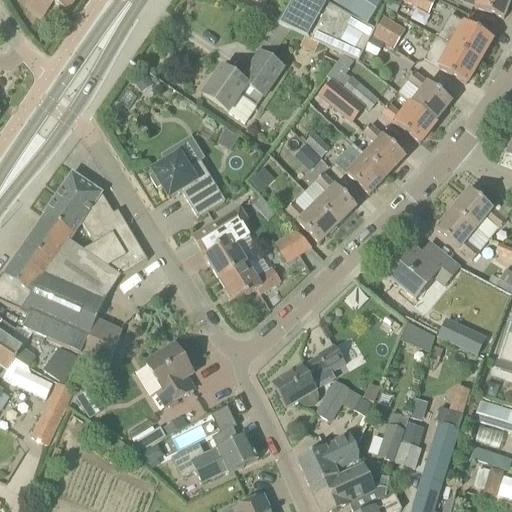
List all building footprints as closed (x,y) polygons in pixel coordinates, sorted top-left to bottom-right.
[(48,0),(67,13),(76,0),(48,0)] [(310,42),(329,7),(316,0),(294,0),(279,28),(310,42)] [(382,0),(326,0),(365,26),(382,0)] [(391,0),(385,11),(397,17),(402,6),(391,0)] [(435,1),(432,0),(399,0),(399,1),(428,16),(435,1)] [(461,0),(459,5),(504,21),(511,0),(479,0),(478,0),(461,0)] [(376,34),(329,7),(310,42),(358,64),(364,53),(373,38),(376,34)] [(437,40),(478,64),(492,42),(450,17),(445,26),(437,40)] [(376,34),(373,38),(384,45),(393,51),(405,32),(384,19),(376,34)] [(373,38),(364,53),(376,60),(384,45),(373,38)] [(304,39),(299,49),(315,56),(319,46),(310,42),(304,39)] [(465,87),(478,64),(437,40),(423,62),(465,87)] [(256,111),(284,70),(261,54),(240,85),(222,71),(202,99),(227,117),(239,99),(256,111)] [(338,89),(347,76),(336,67),(325,80),(331,84),(338,89)] [(421,94),(411,106),(435,125),(452,105),(414,76),(408,84),(421,94)] [(343,93),(364,111),(368,114),(378,103),(353,81),(343,93)] [(364,111),(343,93),(331,84),(318,100),(351,127),(364,111)] [(419,146),(435,125),(411,106),(402,118),(389,107),(382,116),(419,146)] [(376,147),(365,159),(386,180),(405,161),(371,127),(364,135),(376,147)] [(321,161),(331,151),(315,135),(305,145),(321,161)] [(386,180),(365,159),(352,146),(343,156),(334,165),(369,198),(386,180)] [(295,159),(310,173),(320,162),(305,148),(295,159)] [(199,162),(187,170),(178,156),(151,173),(153,176),(149,178),(156,190),(160,187),(168,201),(180,193),(197,220),(225,203),(199,162)] [(43,218),(73,238),(81,226),(94,247),(84,254),(121,278),(147,263),(118,213),(113,216),(101,197),(101,196),(72,176),(43,218)] [(327,196),(316,207),(338,229),(356,211),(322,177),(315,183),(327,196)] [(468,193),(452,213),(476,233),(486,221),(499,231),(505,223),(468,193)] [(319,247),(338,229),(316,207),(305,217),(294,205),(285,213),(319,247)] [(204,260),(218,282),(247,265),(236,248),(248,241),(240,229),(249,223),(240,209),(192,238),(202,254),(205,252),(208,257),(204,260)] [(452,213),(435,233),(472,263),(489,243),(476,233),(452,213)] [(22,332),(84,359),(95,335),(98,323),(108,301),(120,279),(121,278),(84,254),(69,244),(73,238),(43,218),(0,279),(0,305),(28,318),(22,332)] [(311,251),(297,236),(294,234),(274,247),(286,266),(311,251)] [(413,252),(389,281),(416,303),(434,280),(444,288),(458,270),(430,247),(421,258),(413,252)] [(511,252),(500,247),(496,256),(511,262),(511,252)] [(257,282),(247,265),(218,282),(232,305),(244,297),(246,299),(256,293),(260,298),(276,288),(269,275),(257,282)] [(511,275),(506,272),(500,282),(495,291),(511,300),(511,275)] [(445,322),(435,341),(475,360),(484,341),(445,322)] [(22,350),(27,342),(1,324),(0,323),(0,352),(15,362),(29,372),(37,360),(22,350)] [(104,368),(120,333),(98,323),(95,335),(84,359),(104,368)] [(430,353),(435,337),(407,327),(401,343),(430,353)] [(511,370),(511,329),(509,329),(497,366),(511,370)] [(318,358),(319,359),(275,386),(279,393),(276,395),(285,411),(298,403),(299,406),(300,407),(302,408),(303,409),(305,410),(307,410),(309,410),(310,410),(312,409),(314,409),(315,408),(316,406),(317,405),(318,402),(318,401),(318,399),(318,396),(317,395),(316,392),(317,392),(312,384),(328,374),(330,377),(346,368),(334,348),(318,358)] [(192,377),(175,349),(146,367),(162,394),(158,396),(166,409),(193,393),(186,381),(192,377)] [(0,397),(1,396),(0,394),(0,368),(7,373),(15,362),(0,352),(0,397)] [(335,383),(320,410),(316,417),(332,426),(336,419),(351,393),(335,383)] [(57,388),(44,414),(31,440),(48,449),(72,396),(57,388)] [(511,410),(483,404),(479,425),(511,432),(511,410)] [(436,423),(438,428),(412,511),(434,511),(460,434),(458,434),(463,418),(440,410),(436,423)] [(182,419),(164,430),(170,439),(187,428),(182,419)] [(418,445),(423,430),(406,425),(403,435),(401,440),(418,445)] [(139,452),(166,439),(161,428),(134,441),(139,452)] [(403,435),(387,430),(376,460),(393,466),(400,445),(403,435)] [(228,477),(258,462),(246,438),(204,459),(199,447),(171,460),(181,481),(195,474),(201,486),(227,473),(228,477)] [(350,438),(297,463),(309,491),(337,478),(335,473),(353,465),(355,449),(350,438)] [(400,445),(393,466),(414,473),(421,452),(400,445)] [(473,451),(470,462),(477,464),(472,492),(500,497),(507,457),(473,451)] [(337,478),(309,491),(318,511),(335,511),(348,506),(350,511),(371,511),(370,509),(386,502),(385,499),(387,491),(380,490),(373,493),(362,467),(337,478)] [(400,511),(393,495),(385,499),(386,502),(370,509),(371,511),(400,511)] [(269,511),(263,498),(232,511),(269,511)]
